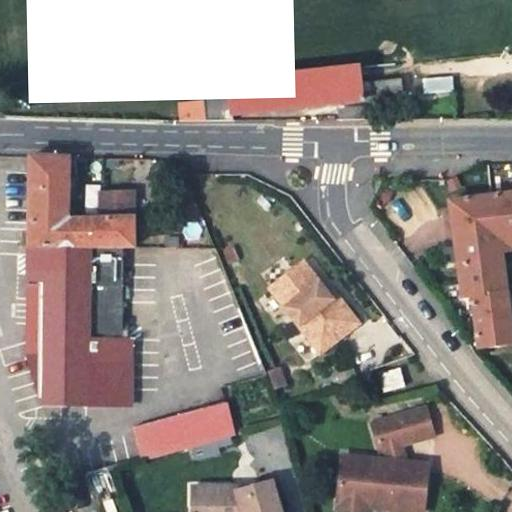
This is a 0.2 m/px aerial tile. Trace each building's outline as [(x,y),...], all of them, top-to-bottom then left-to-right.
[(190,102),(191,121),(233,121),(232,115),(401,95),(400,78),(362,82),(361,76),(230,93),(230,99),(203,102),(190,102)] [(190,102),(177,103),(179,121),(191,121),(190,102)] [(345,120),(365,120),(365,109),(344,112),(345,120)] [(123,337),(125,248),(135,247),(134,190),(97,191),(98,216),(67,217),(67,155),(28,154),(26,284),(39,284),(38,405),(132,408),(135,339),(123,337)] [(511,194),(495,197),(501,240),(511,238),(511,194)] [(452,203),(464,299),(473,297),(480,350),(511,345),(511,323),(501,240),(495,197),(452,203)] [(297,268),(302,275),(312,267),(307,260),(297,268)] [(273,285),(314,341),(318,338),(326,348),(360,323),(345,303),(341,306),(330,292),(312,267),(302,275),(297,268),(273,285)] [(330,292),(341,306),(345,303),(335,288),(330,292)] [(314,341),(321,351),(326,348),(318,338),(314,341)] [(400,370),(380,375),(384,392),(405,387),(400,370)] [(224,403),(135,428),(143,460),(233,435),(224,403)] [(403,446),(435,437),(428,410),(374,426),(383,453),(388,451),(403,446)] [(391,462),(408,464),(403,446),(388,451),(391,462)] [(391,462),(344,457),(339,496),(371,499),(369,509),(400,511),(423,511),(429,466),(408,464),(391,462)] [(284,511),(274,482),(248,491),(247,487),(194,489),(194,511),(284,511)] [(371,499),(339,496),(336,511),(369,511),(369,509),(371,499)]
